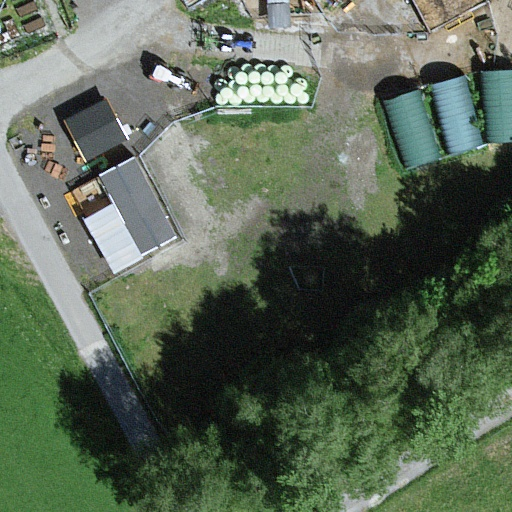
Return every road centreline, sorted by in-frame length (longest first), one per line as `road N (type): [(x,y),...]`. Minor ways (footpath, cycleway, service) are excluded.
road 1 (track): [(201,511),(0,152)]
road 2 (track): [(511,401),(346,511)]
